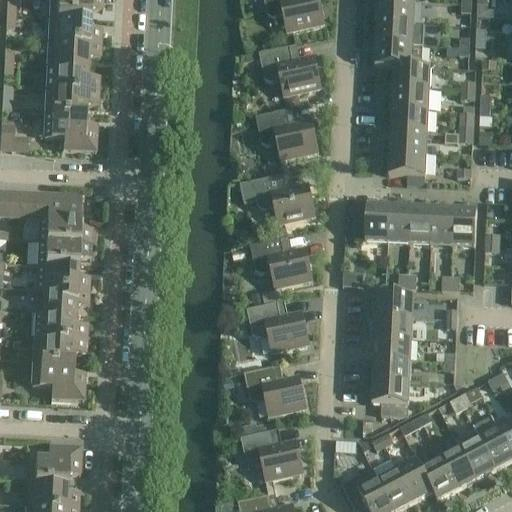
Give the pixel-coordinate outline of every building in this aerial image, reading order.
[(102,0),(50,0),(49,21),(89,23),(90,14),(101,14),(102,0)] [(282,20),(286,38),(324,30),(317,0),(300,0),(295,1),(294,0),(262,0),(267,19),(272,23),(282,20)] [(461,0),(461,9),(471,9),(472,0),(467,0),(461,0)] [(488,1),(477,0),(477,9),(487,10),(488,1)] [(414,7),(377,5),(376,26),(413,28),(414,7)] [(5,19),(15,20),(16,8),(6,7),(5,19)] [(461,18),(471,18),(471,9),(461,9),(461,18)] [(15,20),(5,19),(5,31),(15,32),(15,20)] [(89,23),(49,21),(48,45),(100,48),(101,33),(89,33),(89,23)] [(413,28),(376,26),(375,48),(412,49),(422,50),(423,29),(413,28)] [(475,43),(486,44),(486,35),(476,34),(475,43)] [(470,43),(459,43),(459,52),(469,52),(470,43)] [(486,44),(475,43),(475,52),(485,53),(486,44)] [(100,48),(48,45),(47,69),(87,71),(87,61),(99,62),(100,48)] [(374,70),(385,71),(393,71),(411,71),(421,71),(422,50),(412,49),(375,48),(374,70)] [(279,85),(283,102),(321,94),(313,61),(292,65),(289,51),(258,58),(264,83),(269,87),(279,85)] [(469,52),(459,52),(459,61),(469,62),(469,52)] [(3,67),(13,68),(14,56),(4,55),(3,67)] [(482,66),(481,75),(496,75),(496,66),(482,66)] [(13,68),(3,67),(2,79),(12,80),(13,68)] [(87,71),(47,69),(46,93),(98,96),(99,82),(86,81),(87,71)] [(393,71),(394,71),(393,93),(430,94),(431,72),(421,71),(411,71),(393,71)] [(460,87),(460,95),(475,96),(475,87),(460,87)] [(98,96),(46,93),(45,117),(85,119),(85,109),(97,110),(98,96)] [(430,94),(393,93),(392,114),(429,116),(430,94)] [(460,95),(460,105),(474,106),(475,96),(460,95)] [(480,109),(490,110),(490,100),(480,100),(480,109)] [(11,104),(1,103),(1,115),(11,116),(11,104)] [(479,118),(479,121),(489,122),(490,110),(480,109),(479,118)] [(429,116),(392,114),(391,136),(428,138),(429,116)] [(276,149),(280,167),(318,158),(311,125),(289,129),(286,115),(255,122),(261,147),(266,151),(276,149)] [(85,119),(45,117),(44,142),(63,143),(62,155),(95,156),(96,129),(84,129),(85,119)] [(0,155),(26,156),(26,143),(13,142),(13,130),(0,130),(0,131),(0,155)] [(459,130),(458,139),(473,140),(473,131),(459,130)] [(428,138),(391,136),(390,158),(427,159),(428,138)] [(479,136),(478,150),(492,150),(493,136),(479,136)] [(458,139),(458,148),(472,149),(473,140),(458,139)] [(427,159),(390,158),(389,180),(426,182),(427,159)] [(456,174),(456,184),(470,184),(471,184),(471,175),(456,174)] [(244,208),(257,206),(258,211),(263,215),(273,213),(277,231),(315,222),(308,189),(286,193),(283,179),(240,189),(244,208)] [(0,195),(0,220),(9,221),(10,196),(0,195)] [(21,221),(23,196),(10,196),(9,221),(21,221)] [(23,196),(21,221),(34,222),(35,197),(23,196)] [(35,197),(34,222),(40,222),(39,229),(39,245),(38,246),(90,248),(91,234),(79,233),(80,224),(81,199),(48,197),(35,197)] [(387,249),(389,211),(367,210),(366,219),(354,219),(353,246),(365,247),(365,248),(387,249)] [(409,250),(411,212),(389,211),(387,249),(409,250)] [(430,251),(432,213),(411,212),(409,250),(430,251)] [(452,252),(454,214),(432,213),(430,251),(452,252)] [(454,214),(452,252),(475,253),(476,215),(454,214)] [(499,241),(485,240),(485,248),(499,249),(499,241)] [(270,277),(274,294),(312,286),(305,253),(283,257),(280,243),(249,250),(255,276),(260,279),(270,277)] [(90,248),(38,246),(37,270),(77,272),(78,263),(90,263),(90,248)] [(485,248),(485,258),(498,258),(499,249),(485,248)] [(77,272),(37,270),(36,294),(88,296),(89,282),(77,281),(77,272)] [(398,279),(397,293),(407,294),(407,280),(398,279)] [(407,280),(407,294),(416,294),(417,280),(407,280)] [(442,280),(441,296),(450,296),(451,281),(442,280)] [(459,296),(460,286),(460,281),(451,281),(450,296),(459,296)] [(88,296),(36,294),(35,318),(75,320),(75,310),(87,311),(88,296)] [(261,297),(250,299),(253,313),(264,310),(261,298),(261,297)] [(414,300),(377,299),(375,321),(413,323),(414,300)] [(267,341),(271,359),(308,351),(301,317),(280,322),(277,308),(264,310),(253,313),(246,314),(252,340),(257,343),(267,341)] [(447,315),(446,324),(456,325),(457,316),(447,315)] [(34,342),(86,344),(86,330),(75,329),(75,320),(35,318),(34,342)] [(413,323),(375,321),(374,343),(412,344),(413,323)] [(446,333),(456,334),(456,325),(446,324),(446,333)] [(86,344),(34,342),(33,366),(73,367),(73,358),(85,359),(86,344)] [(412,344),(374,343),(373,364),(411,366),(412,344)] [(445,358),(444,361),(444,367),(454,368),(455,359),(445,358)] [(411,366),(373,364),(372,386),(410,388),(411,366)] [(73,367),(33,366),(31,390),(51,391),(50,404),(83,405),(84,378),(72,378),(73,367)] [(454,368),(444,367),(444,377),(454,377),(454,368)] [(264,405),(268,423),(306,415),(299,381),(277,386),(274,372),(243,378),(249,404),(254,407),(264,405)] [(495,382),(499,391),(508,387),(503,378),(495,382)] [(487,386),(492,395),(499,391),(495,382),(487,386)] [(410,388),(372,386),(371,408),(381,408),(380,421),(408,422),(408,410),(409,410),(410,388)] [(465,398),(460,400),(457,402),(463,415),(472,411),(465,398)] [(449,406),(453,415),(455,419),(463,415),(457,402),(449,406)] [(418,422),(423,431),(431,427),(427,418),(418,422)] [(472,431),(478,442),(477,442),(495,475),(511,466),(511,461),(496,432),(497,431),(492,421),(472,431)] [(423,431),(418,422),(411,427),(415,435),(423,431)] [(511,423),(497,431),(496,432),(511,461),(511,423)] [(265,437),(263,429),(256,431),(258,439),(265,437)] [(261,469),(265,487),(303,479),(296,445),(274,450),(271,436),(240,442),(246,468),(251,471),(261,469)] [(380,443),(384,452),(393,447),(388,439),(380,443)] [(495,475),(477,442),(458,452),(476,485),(495,475)] [(384,452),(380,443),(372,447),(376,456),(384,452)] [(27,486),(67,488),(67,478),(79,479),(81,452),(48,450),(47,462),(28,461),(27,486)] [(476,485),(458,452),(439,462),(456,495),(476,485)] [(439,462),(421,471),(420,472),(421,473),(420,473),(433,497),(432,497),(433,497),(437,506),(456,495),(439,462)] [(396,474),(413,507),(432,497),(433,497),(420,473),(421,473),(420,472),(421,471),(416,463),(396,474)] [(404,511),(413,507),(396,474),(377,484),(391,511),(404,511)] [(391,511),(377,484),(357,494),(357,495),(347,500),(353,511),(391,511)] [(67,488),(27,486),(26,510),(65,511),(77,511),(78,498),(66,498),(67,488)] [(293,511),(293,509),(280,511),(270,511),(268,500),(237,506),(238,511),(293,511)]
